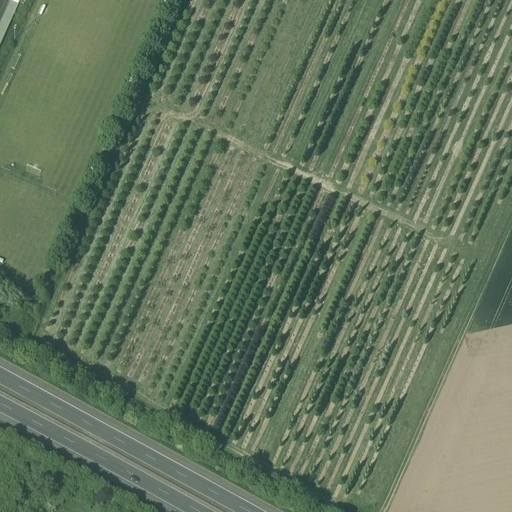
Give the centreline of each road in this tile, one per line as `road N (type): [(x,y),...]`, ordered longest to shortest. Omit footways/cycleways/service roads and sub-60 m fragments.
road 1 (motorway): [(245,511),(0,377)]
road 2 (motorway): [(0,404),(196,511)]
